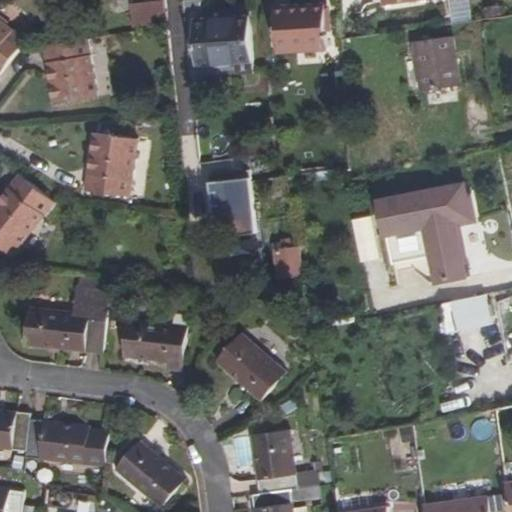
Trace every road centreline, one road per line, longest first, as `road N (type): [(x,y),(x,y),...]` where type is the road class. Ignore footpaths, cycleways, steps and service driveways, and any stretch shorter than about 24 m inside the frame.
road 1 (residential): [(218,511),(209,451),(196,428),(162,404),(134,391),(0,370)]
road 2 (unknown): [(179,0),(195,206)]
